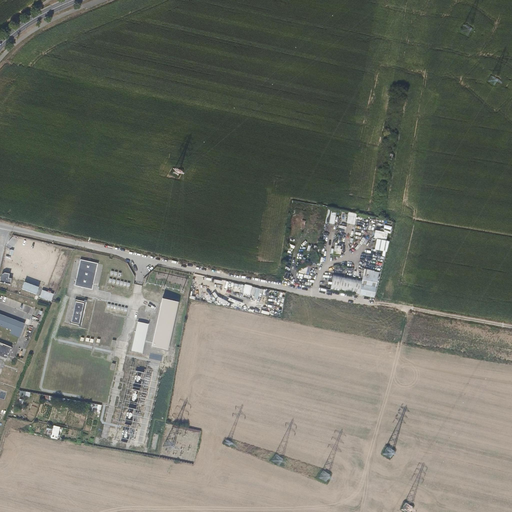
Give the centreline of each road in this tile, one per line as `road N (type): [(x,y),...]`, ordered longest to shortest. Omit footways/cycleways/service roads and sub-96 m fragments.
road 1 (track): [(511,324),(149,260)]
road 2 (track): [(366,511),(409,310)]
road 3 (unclassified): [(139,257),(4,227)]
